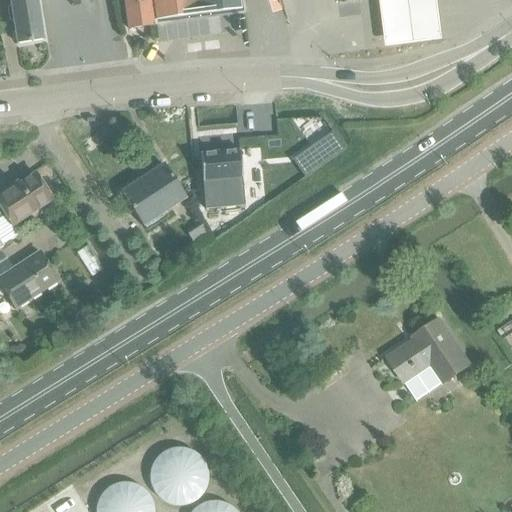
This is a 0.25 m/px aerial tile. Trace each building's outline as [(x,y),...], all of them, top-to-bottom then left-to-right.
[(8,0),(10,6),(7,8),(9,20),(12,22),(16,46),(44,42),(36,0),(8,0)] [(124,0),(128,30),(153,26),(149,0),(124,0)] [(154,0),(157,21),(241,9),(239,0),(154,0)] [(436,0),(380,0),(383,21),(387,48),(442,41),(438,13),(436,0)] [(200,155),(205,210),(245,207),(240,151),(200,155)] [(143,227),(185,199),(164,166),(121,194),(143,227)] [(0,195),(0,218),(3,216),(12,228),(52,201),(33,173),(0,195)] [(199,224),(186,232),(193,243),(206,235),(199,224)] [(0,294),(3,292),(15,311),(58,283),(39,254),(0,279),(0,250),(2,249),(0,246),(0,294)] [(445,384),(472,367),(441,320),(424,331),(426,333),(389,358),(405,383),(433,365),(445,384)]
